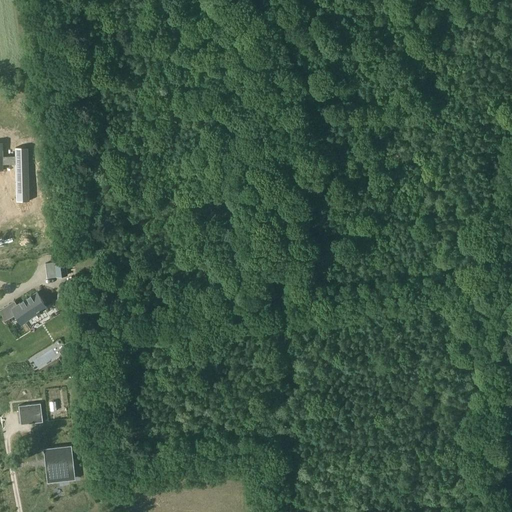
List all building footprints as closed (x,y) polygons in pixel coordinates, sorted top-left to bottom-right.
[(4,143),(0,143),(0,171),(5,171),(5,163),(16,162),(18,201),(32,201),(29,148),(16,148),(16,156),(5,156),(4,143)] [(51,224),(36,225),(38,261),(52,260),(51,224)] [(65,261),(64,254),(58,254),(54,255),(55,263),(65,261)] [(15,313),(5,320),(5,321),(21,311),(27,320),(37,313),(38,314),(41,312),(41,311),(47,307),(37,292),(32,296),(31,295),(27,298),(28,299),(25,300),(24,299),(20,302),(20,303),(12,308),(15,313)] [(41,403),(19,406),(21,425),(43,422),(41,403)] [(72,445),(44,449),(48,483),(76,479),(72,445)]
